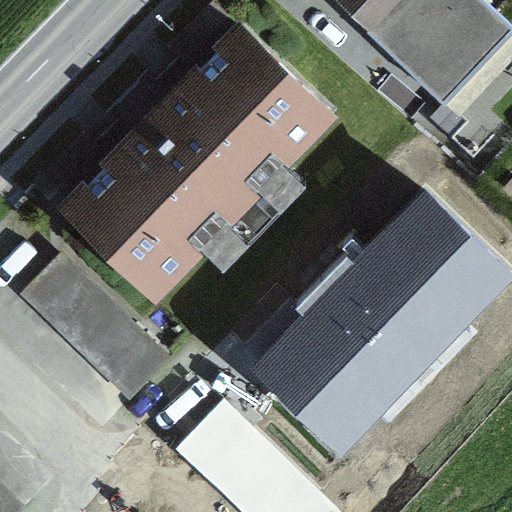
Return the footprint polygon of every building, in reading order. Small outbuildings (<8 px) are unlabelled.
[(353,0),(379,24),(372,31),(444,98),(511,25),(511,21),(488,0),(353,0)] [(241,25),(66,205),(153,290),(198,244),(193,238),(221,209),(226,214),(254,184),(250,180),(278,151),(283,156),(328,110),(241,25)] [(509,276),(425,196),(258,371),(341,451),(509,276)] [(168,356),(62,255),(25,294),(131,395),(168,356)] [(337,511),(224,403),(181,448),(247,511),(337,511)] [(0,511),(16,511),(22,506),(0,484),(0,511)]
